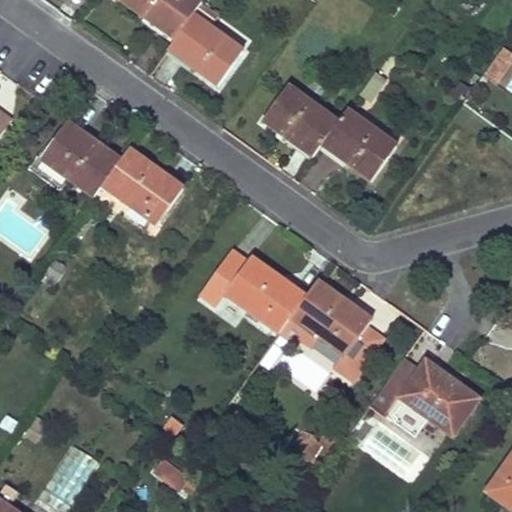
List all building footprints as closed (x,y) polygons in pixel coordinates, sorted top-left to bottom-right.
[(116,0),(174,42),(191,18),(201,6),(192,0),(116,0)] [(209,31),(218,18),(201,6),(191,18),(209,31)] [(209,31),(191,18),(174,42),(167,52),(216,88),(241,54),(209,31)] [(337,124),(286,88),(262,123),(312,160),(320,147),(337,124)] [(395,149),(345,113),(337,124),(320,147),(371,183),(395,149)] [(118,164),(66,126),(39,162),(93,201),(100,190),(118,164)] [(181,194),(126,153),(118,164),(100,190),(154,229),(181,194)] [(248,265),(232,253),(208,285),(225,297),(248,265)] [(304,300),(250,261),(248,265),(225,297),(277,336),(281,331),(289,320),(304,300)] [(370,324),(316,284),(304,300),(289,320),(304,332),(344,361),(354,346),(365,331),(370,324)] [(215,310),(225,297),(208,285),(198,298),(215,310)] [(304,332),(289,320),(281,331),(296,342),(304,332)] [(370,357),(380,342),(365,331),(354,346),(370,357)] [(351,384),(370,357),(354,346),(344,361),(335,372),(351,384)] [(400,400),(419,374),(403,362),(384,388),(400,400)] [(476,403),(425,365),(419,374),(400,400),(398,402),(450,440),(476,403)] [(398,402),(400,400),(384,388),(368,410),(383,421),(398,402)] [(38,422),(26,440),(35,446),(47,428),(38,422)] [(311,480),(315,483),(336,454),(323,445),(310,463),(291,449),(280,465),(289,471),(266,503),(276,510),(288,493),(297,500),(311,480)] [(511,511),(511,454),(483,494),(509,511),(511,511)] [(190,480),(163,461),(155,474),(181,493),(183,491),(190,480)] [(197,485),(190,480),(183,491),(190,496),(197,485)] [(16,494),(3,486),(0,489),(0,503),(7,508),(16,494)] [(0,503),(0,511),(11,511),(7,508),(0,503)]
